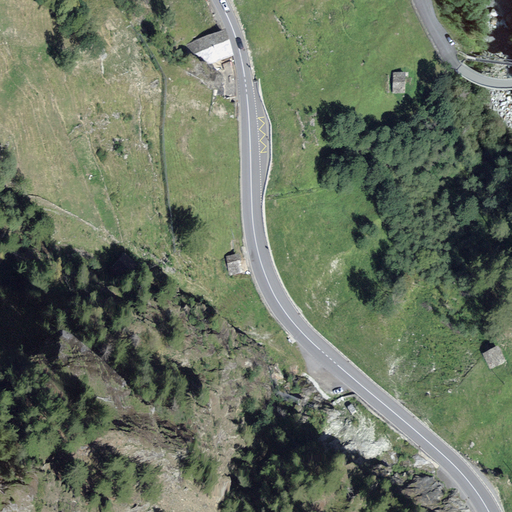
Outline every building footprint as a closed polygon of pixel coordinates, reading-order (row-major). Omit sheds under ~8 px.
[(231,54),(223,33),(188,47),(207,63),(231,54)] [(233,61),(223,65),(225,97),(235,96),(233,61)] [(405,74),(394,73),(393,91),(404,91),(405,74)] [(243,270),(239,255),(227,258),(231,273),(243,270)] [(132,266),(124,258),(115,266),(123,275),(132,266)] [(504,361),(497,348),(484,354),(490,368),(504,361)]
